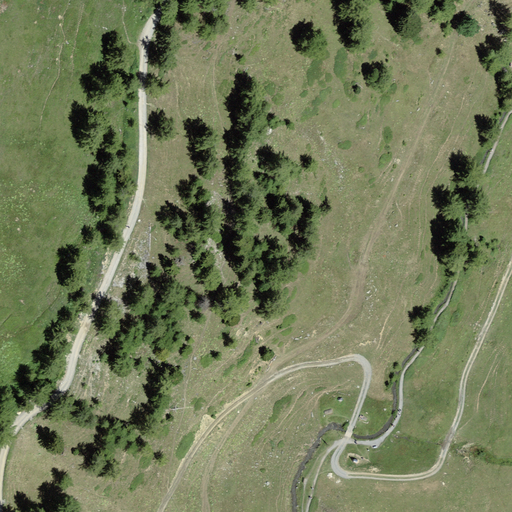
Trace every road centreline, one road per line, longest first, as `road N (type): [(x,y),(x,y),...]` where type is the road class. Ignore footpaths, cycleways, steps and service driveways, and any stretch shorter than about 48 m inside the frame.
road 1 (track): [(511,258),(468,363),(458,423),(438,468),(414,478),(335,470),(367,365),(358,357),(306,365),(226,414),(199,443),(161,511)]
road 2 (track): [(208,511),(207,479),(248,399),(272,367),(343,324),(361,295),(363,249),(474,0)]
road 3 (track): [(166,0),(146,32),(142,201),(89,317),(69,388),(33,410),(6,441),(0,483)]
